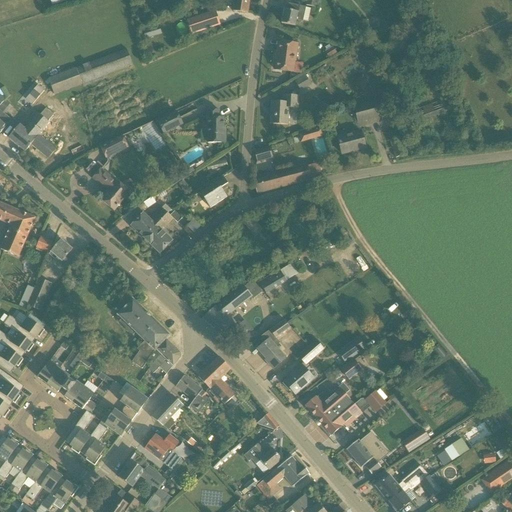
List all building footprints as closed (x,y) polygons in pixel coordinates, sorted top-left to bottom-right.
[(234,0),(233,12),(248,14),(249,0),(234,0)] [(303,21),(306,7),(288,3),(287,10),(284,9),(281,23),(295,26),(296,20),(303,21)] [(188,21),(193,33),(209,28),(204,15),(188,21)] [(158,25),(141,31),(144,39),(161,34),(158,25)] [(354,37),(346,43),(349,47),(357,42),(354,37)] [(297,44),(289,43),(279,42),(277,52),(278,52),(278,60),(277,59),(275,70),(292,72),(293,63),(295,63),(297,44)] [(331,48),(326,51),(330,57),(337,53),(333,47),(331,48)] [(109,78),(108,74),(133,65),(127,50),(49,79),(55,94),(82,84),(83,88),(109,78)] [(300,92),(311,86),(305,75),(294,81),(300,92)] [(38,85),(26,100),(33,105),(40,97),(44,92),(45,91),(38,85)] [(283,103),(271,102),(270,124),(288,125),(289,108),(298,108),(299,96),(283,95),(283,103)] [(444,98),(410,111),(414,123),(449,110),(444,98)] [(353,107),(357,122),(381,115),(377,101),(353,107)] [(38,113),(32,121),(25,129),(20,125),(8,138),(25,152),(31,144),(48,159),(56,150),(44,140),(62,119),(55,113),(53,116),(45,109),(40,115),(38,113)] [(0,133),(7,126),(11,121),(0,110),(0,133)] [(208,143),(226,143),(226,133),(224,133),(224,118),(219,118),(219,110),(206,110),(206,118),(208,118),(208,143)] [(176,112),(158,122),(164,134),(183,125),(176,112)] [(153,147),(163,141),(152,121),(142,126),(153,147)] [(296,133),(300,144),(323,135),(319,125),(296,133)] [(337,137),(342,154),(366,148),(361,131),(337,137)] [(122,136),(100,147),(106,159),(128,147),(122,136)] [(390,140),(396,158),(406,155),(400,137),(390,140)] [(269,147),(254,152),(257,162),(272,157),(269,147)] [(209,163),(211,169),(228,166),(226,157),(221,158),(221,160),(216,160),(217,162),(209,163)] [(308,165),(253,179),(256,193),(311,179),(308,165)] [(92,178),(107,191),(100,200),(114,211),(130,192),(117,181),(116,181),(101,168),(92,178)] [(228,184),(223,177),(201,192),(205,198),(204,199),(210,208),(227,197),(221,188),(228,184)] [(188,191),(182,182),(178,184),(184,193),(188,191)] [(0,219),(4,222),(10,207),(0,203),(0,219)] [(144,204),(133,211),(137,215),(147,208),(144,204)] [(4,222),(11,225),(9,230),(27,238),(35,218),(10,207),(4,222)] [(131,226),(144,238),(155,226),(156,226),(167,214),(162,208),(155,215),(157,217),(152,222),(143,214),(131,226)] [(156,226),(155,226),(144,238),(145,239),(145,241),(147,243),(149,243),(160,253),(172,241),(160,230),(165,224),(167,226),(173,219),(177,223),(182,218),(175,211),(170,216),(167,214),(156,226)] [(249,215),(241,223),(254,236),(262,229),(249,215)] [(19,257),(27,238),(9,230),(1,249),(19,257)] [(41,237),(36,248),(48,253),(53,242),(41,237)] [(65,258),(72,250),(61,240),(48,254),(45,263),(47,265),(53,258),(62,266),(68,260),(65,258)] [(292,262),(280,269),(286,279),(299,272),(292,262)] [(266,294),(287,282),(279,270),(259,282),(266,294)] [(52,284),(39,278),(27,305),(41,311),(52,284)] [(252,279),(243,286),(252,297),(253,299),(262,292),(252,279)] [(227,317),(252,297),(243,286),(243,285),(216,306),(215,306),(203,319),(221,337),(233,324),(227,317)] [(144,337),(157,324),(133,300),(117,316),(121,320),(119,322),(133,335),(135,333),(143,340),(145,338),(144,337)] [(21,323),(26,317),(19,312),(15,318),(21,323)] [(10,316),(9,317),(4,324),(16,333),(17,333),(32,344),(37,336),(39,338),(45,330),(27,318),(22,325),(10,316)] [(243,318),(238,323),(245,332),(251,327),(243,318)] [(275,338),(287,330),(290,328),(284,320),(270,330),(275,338)] [(166,340),(170,336),(157,324),(144,337),(145,338),(143,340),(145,342),(138,349),(140,352),(133,362),(142,369),(149,359),(154,362),(161,355),(157,351),(166,340)] [(0,331),(0,343),(6,348),(6,347),(21,358),(22,358),(27,351),(29,352),(34,345),(32,344),(17,333),(16,333),(12,340),(0,331)] [(359,338),(345,348),(352,358),(366,348),(359,338)] [(389,338),(382,343),(385,347),(392,343),(389,338)] [(257,349),(269,362),(268,363),(273,369),(286,358),(269,339),(257,349)] [(153,374),(159,367),(166,374),(172,367),(173,367),(180,358),(180,354),(166,340),(157,351),(161,355),(154,362),(149,369),(153,374)] [(316,340),(311,346),(299,356),(306,364),(317,354),(323,348),(316,340)] [(60,347),(66,351),(69,346),(64,342),(60,347)] [(433,349),(444,362),(450,357),(446,353),(439,345),(433,349)] [(6,347),(6,348),(1,354),(0,353),(0,365),(11,373),(16,366),(18,367),(24,360),(22,358),(21,358),(6,347)] [(75,358),(80,362),(84,356),(79,353),(75,358)] [(84,356),(80,362),(85,365),(89,368),(93,363),(89,360),(84,356)] [(220,379),(230,370),(231,369),(219,357),(198,377),(210,389),(224,404),(235,395),(220,379)] [(341,369),(349,380),(362,370),(354,359),(341,369)] [(49,362),(38,378),(48,385),(59,369),(49,362)] [(296,372),(286,381),(283,383),(290,391),(291,390),(295,394),(313,378),(302,366),(295,372),(296,372)] [(0,392),(13,402),(15,404),(20,396),(18,395),(24,387),(0,369),(0,381),(3,384),(0,388),(0,392)] [(61,388),(68,378),(68,379),(69,377),(59,369),(48,385),(58,392),(61,388)] [(101,372),(98,377),(103,381),(106,376),(101,372)] [(106,376),(103,381),(110,386),(114,381),(106,376)] [(202,390),(185,377),(184,376),(176,387),(194,401),(189,407),(198,414),(209,400),(204,396),(205,394),(201,391),(202,390)] [(65,397),(72,403),(84,387),(76,382),(75,384),(68,379),(68,378),(61,388),(68,393),(65,397)] [(240,382),(236,385),(241,390),(245,387),(240,382)] [(94,394),(84,387),(72,403),(82,410),(85,406),(89,400),(92,397),(94,394)] [(126,394),(121,402),(127,406),(128,404),(131,407),(130,408),(137,413),(136,414),(137,415),(137,414),(147,400),(148,399),(147,399),(131,388),(127,394),(126,394)] [(333,396),(331,393),(327,389),(316,398),(306,406),(317,419),(317,420),(322,416),(320,413),(327,407),(328,408),(344,393),(340,389),(333,396)] [(365,400),(370,406),(376,413),(387,404),(376,391),(365,400)] [(2,417),(4,418),(10,411),(8,409),(13,402),(0,392),(0,414),(3,417),(2,417)] [(362,414),(354,405),(344,393),(328,408),(327,407),(320,413),(322,416),(317,420),(317,419),(315,420),(314,420),(329,438),(330,438),(329,437),(350,420),(352,422),(362,414)] [(183,405),(172,395),(151,417),(167,430),(173,422),(170,419),(183,405)] [(97,406),(89,400),(85,406),(93,411),(97,406)] [(120,436),(121,437),(121,436),(131,422),(132,421),(131,421),(131,422),(124,417),(122,418),(119,416),(121,415),(115,410),(109,418),(109,419),(105,425),(120,436)] [(78,454),(80,452),(91,437),(90,437),(84,432),(95,417),(87,411),(65,441),(72,447),(71,449),(78,454)] [(275,431),(279,427),(268,414),(264,417),(264,418),(258,423),(275,431)] [(99,424),(90,437),(91,437),(80,452),(87,458),(86,460),(95,466),(102,456),(100,455),(105,448),(98,442),(107,430),(99,424)] [(423,430),(413,437),(419,446),(429,439),(423,430)] [(179,443),(177,441),(169,435),(164,442),(155,435),(144,449),(173,471),(173,470),(171,468),(178,459),(180,460),(180,461),(181,460),(171,453),(179,443)] [(191,439),(186,435),(183,439),(188,443),(191,439)] [(0,457),(6,461),(6,462),(19,444),(11,439),(10,441),(2,436),(0,438),(0,457)] [(380,466),(358,439),(346,449),(361,467),(367,462),(369,464),(365,467),(371,474),(380,466)] [(462,440),(444,451),(452,462),(460,457),(469,451),(462,440)] [(32,457),(33,455),(26,450),(25,452),(17,447),(19,445),(19,444),(6,462),(6,461),(0,469),(0,476),(5,480),(14,467),(20,472),(21,472),(32,457)] [(269,471),(281,460),(272,449),(266,454),(258,444),(244,456),(249,462),(252,460),(256,465),(261,461),(269,471)] [(444,451),(437,456),(444,467),(452,462),(444,451)] [(127,465),(118,477),(133,488),(141,477),(146,480),(144,483),(150,487),(152,485),(159,490),(165,480),(147,467),(149,464),(135,454),(130,461),(129,460),(126,464),(127,465)] [(494,454),(486,455),(487,464),(496,463),(494,454)] [(11,485),(12,485),(19,490),(28,478),(35,482),(35,483),(46,467),(47,468),(48,466),(41,460),(39,462),(32,457),(21,472),(20,472),(11,485)] [(293,487),(298,482),(307,476),(307,475),(309,473),(302,465),(300,467),(292,457),(257,486),(269,499),(280,490),(276,485),(285,477),(293,487)] [(511,458),(487,476),(496,489),(511,478),(511,458)] [(26,495),(27,496),(34,501),(43,488),(50,493),(61,478),(63,476),(55,471),(54,473),(47,468),(46,467),(35,483),(26,495)] [(420,467),(412,473),(402,481),(402,482),(398,486),(389,475),(375,486),(388,502),(416,478),(424,472),(423,470),(420,467)] [(411,491),(421,483),(429,477),(424,472),(416,478),(388,502),(393,508),(392,508),(395,511),(396,511),(398,511),(411,501),(416,497),(411,491)] [(429,477),(421,483),(431,498),(441,491),(430,476),(429,477)] [(50,493),(40,506),(48,511),(58,499),(65,504),(70,496),(72,498),(79,488),(70,481),(68,483),(61,478),(50,493)] [(134,511),(140,504),(128,495),(123,502),(115,496),(104,511),(106,511),(134,511)] [(160,511),(166,504),(155,495),(146,507),(152,511),(160,511)] [(297,511),(302,511),(304,510),(305,511),(325,511),(318,503),(314,507),(304,496),(292,506),(297,511)]
